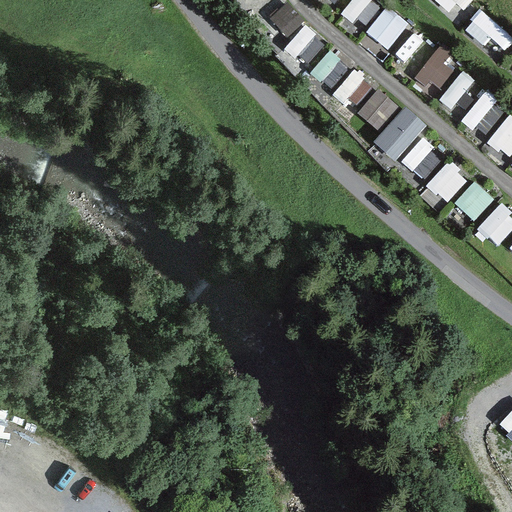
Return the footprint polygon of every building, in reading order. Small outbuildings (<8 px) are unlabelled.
[(293,36),(285,43),(296,53),(318,30),(287,0),(272,15),(293,36)] [(375,0),(353,0),(345,10),(364,27),(383,6),(375,0)] [(432,0),(457,21),(475,0),(432,0)] [(388,7),(368,32),(390,50),(411,24),(388,7)] [(438,91),(463,62),(443,44),(418,73),(438,91)] [(328,49),(314,69),(334,83),(348,62),(328,49)] [(336,89),(354,108),(374,88),(356,69),(336,89)] [(463,74),(441,98),(451,108),(473,83),(463,74)] [(359,109),(379,128),(399,106),(379,87),(359,109)] [(462,117),(471,127),(498,103),(489,93),(462,117)] [(397,159),(429,125),(407,105),(376,139),(397,159)] [(511,119),(509,118),(489,141),(509,159),(511,155),(511,119)] [(426,180),(446,158),(423,138),(404,160),(426,180)] [(451,162),(428,180),(444,201),(468,182),(451,162)] [(455,203),(475,221),(495,199),(476,181),(455,203)] [(511,409),(500,418),(511,435),(511,409)]
